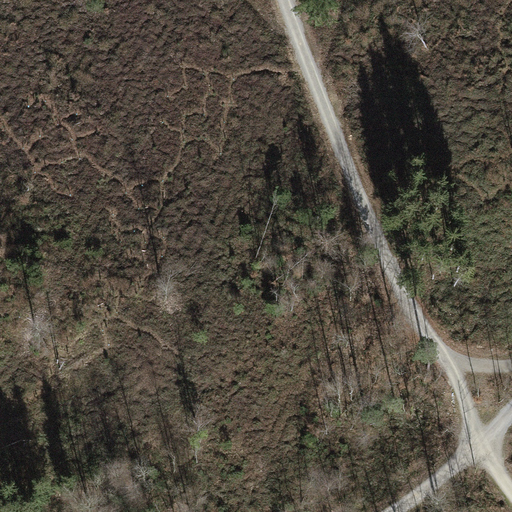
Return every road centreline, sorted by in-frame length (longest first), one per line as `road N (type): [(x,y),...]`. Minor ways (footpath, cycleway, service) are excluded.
road 1 (track): [(281,0),(365,218),(412,315),(456,368),(511,364)]
road 2 (track): [(511,409),(477,451),(393,511)]
road 3 (track): [(511,492),(477,451),(456,368)]
